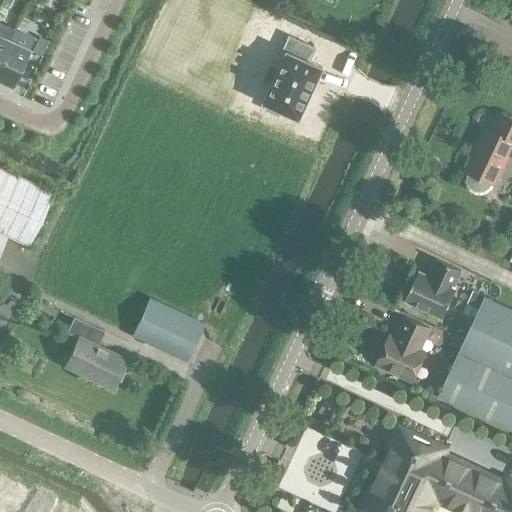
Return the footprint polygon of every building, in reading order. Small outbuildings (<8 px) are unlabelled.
[(0,56),(8,40),(12,31),(0,25),(0,56)] [(271,64),(263,80),(272,84),(264,101),(268,103),(266,108),(279,114),(281,109),(299,117),(308,98),(309,98),(315,86),(314,86),(323,66),(309,60),(315,47),(290,36),(283,50),(287,52),(280,68),(271,64)] [(28,49),(8,40),(0,56),(0,80),(11,86),(28,49)] [(487,126),(467,169),(469,170),(468,171),(468,173),(467,174),(467,175),(467,178),(468,180),(469,182),(470,184),(471,185),(472,187),(474,188),(476,189),(479,190),(481,190),(483,190),(485,190),(488,189),(489,188),(490,187),(492,185),(493,183),(494,182),(496,183),(510,154),(511,154),(511,118),(500,112),(492,129),(487,126)] [(419,271),(418,271),(405,300),(406,300),(442,316),(441,317),(442,317),(456,288),(455,288),(455,289),(452,288),(461,269),(437,259),(431,272),(433,273),(431,278),(419,272),(419,271)] [(492,415),(483,434),(482,436),(502,446),(511,426),(511,305),(468,286),(424,385),(492,415)] [(150,298),(133,335),(186,360),(203,322),(150,298)] [(105,330),(100,328),(74,316),(66,333),(77,339),(65,366),(112,387),(125,357),(98,345),(105,330)] [(389,335),(376,363),(413,380),(426,352),(419,349),(429,327),(405,316),(395,338),(389,335)] [(379,473),(365,503),(381,509),(379,511),(438,511),(438,510),(437,509),(436,508),(435,507),(433,507),(438,497),(457,506),(456,507),(456,509),(455,510),(456,511),(455,511),(468,511),(469,511),(511,511),(511,481),(507,479),(505,483),(442,454),(445,446),(433,440),(432,443),(400,428),(379,473)]
